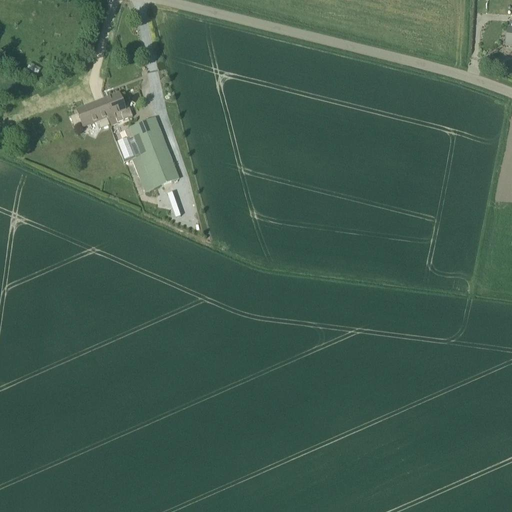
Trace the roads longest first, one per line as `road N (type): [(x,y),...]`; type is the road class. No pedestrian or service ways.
road 1 (unclassified): [(511,93),(168,0)]
road 2 (track): [(468,297),(511,93)]
